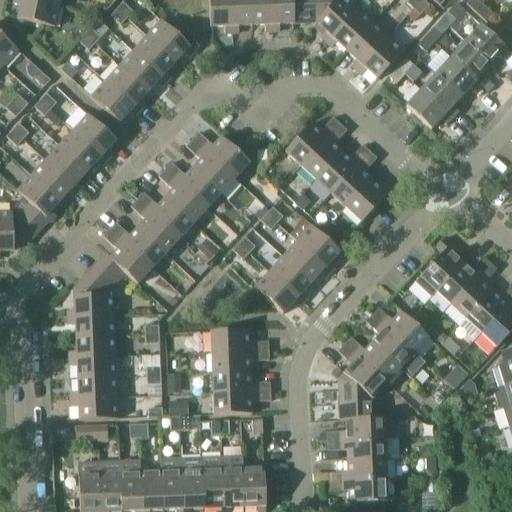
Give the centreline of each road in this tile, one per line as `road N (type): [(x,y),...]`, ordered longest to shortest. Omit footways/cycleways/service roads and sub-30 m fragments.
road 1 (residential): [(14,297),(198,92),(326,87),(438,186)]
road 2 (residential): [(301,511),(293,376),(309,340),(438,186)]
road 3 (residential): [(14,297),(23,511)]
